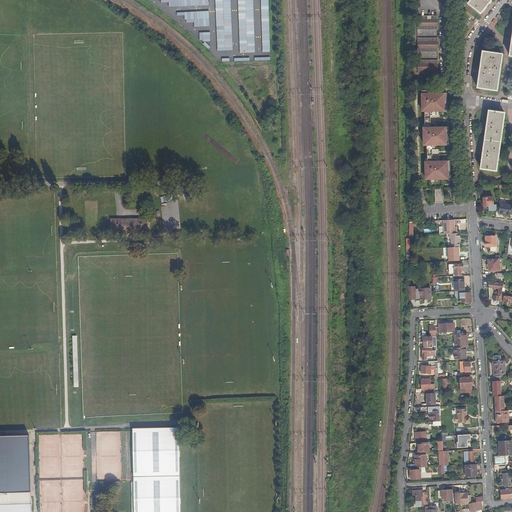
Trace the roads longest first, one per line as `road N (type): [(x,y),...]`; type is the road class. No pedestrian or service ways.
road 1 (residential): [(399,485),(413,314),(479,310)]
road 2 (residential): [(479,310),(488,480)]
road 3 (residential): [(465,98),(473,222)]
